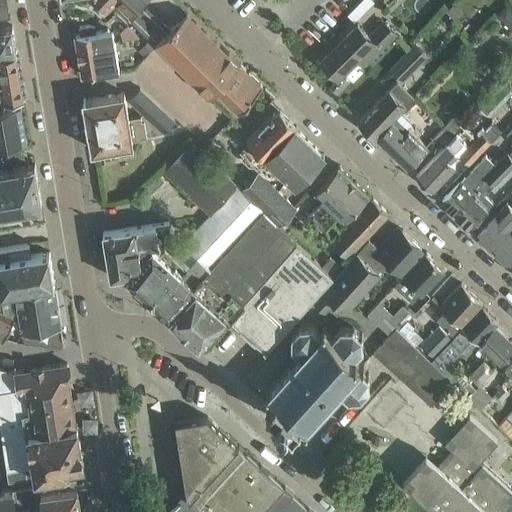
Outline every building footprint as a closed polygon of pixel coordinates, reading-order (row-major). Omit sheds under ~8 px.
[(0,0),(0,16),(10,15),(6,0),(0,0)] [(93,0),(105,11),(115,1),(131,16),(146,0),(93,0)] [(446,10),(456,19),(463,11),(454,1),(446,10)] [(156,44),(209,95),(240,63),(187,11),(173,26),(156,44)] [(322,59),(338,75),(365,48),(372,55),(395,32),(384,21),(370,35),(358,23),(322,59)] [(75,35),(78,52),(102,48),(101,43),(115,41),(114,35),(108,29),(95,31),(94,26),(89,24),(80,26),(81,34),(75,35)] [(0,95),(1,95),(5,95),(6,99),(24,95),(17,51),(12,25),(0,27),(0,95)] [(390,67),(404,80),(429,53),(415,40),(390,67)] [(102,48),(78,52),(82,74),(119,68),(115,41),(101,43),(102,48)] [(240,63),(209,95),(209,96),(217,88),(239,109),(263,85),(240,63)] [(373,105),(359,120),(376,135),(376,134),(390,120),(404,105),(405,106),(412,98),(415,96),(398,80),(395,82),(390,88),(373,105)] [(131,97),(131,100),(144,112),(141,114),(129,116),(125,92),(106,95),(86,99),(86,98),(84,99),(84,101),(92,147),(92,149),(95,148),(94,148),(116,144),(116,149),(122,152),(128,151),(132,146),(132,141),(133,141),(133,138),(148,135),(147,134),(162,132),(164,130),(165,131),(175,119),(140,87),(131,97)] [(0,145),(27,141),(21,104),(8,106),(5,106),(0,107),(0,145)] [(260,163),(266,157),(296,127),(297,126),(280,110),(267,124),(241,151),(243,153),(242,158),(250,165),(255,165),(257,168),(261,164),(260,163)] [(405,133),(403,131),(411,122),(400,112),(376,136),(408,167),(427,147),(409,129),(405,133)] [(433,136),(442,145),(462,124),(453,116),(433,136)] [(482,131),(459,154),(469,163),(491,140),(501,130),(492,121),(482,131)] [(296,127),(266,157),(295,185),(311,168),(325,154),(324,153),(323,154),(296,128),(297,128),(296,127)] [(416,175),(431,189),(445,174),(454,164),(450,160),(460,149),(463,145),(460,142),(467,135),(460,128),(430,160),(416,175)] [(155,302),(168,314),(264,208),(242,188),(190,141),(164,170),(198,202),(210,213),(203,221),(168,259),(155,248),(150,249),(132,271),(130,270),(127,271),(124,274),(145,293),(155,303),(155,302)] [(482,184),(456,213),(470,226),(484,211),(493,202),(484,193),(511,166),(511,149),(508,153),(485,175),(482,184)] [(442,199),(456,213),(482,184),(485,175),(508,153),(507,152),(496,163),(486,153),(456,185),(442,199)] [(32,206),(42,204),(35,163),(0,168),(0,220),(19,218),(24,221),(30,220),(34,215),(32,206)] [(306,215),(312,221),(314,218),(324,227),(337,213),(344,219),(355,208),(369,193),(339,165),(325,179),(314,190),(322,199),(306,215)] [(242,188),(264,208),(280,191),(258,171),(242,188)] [(142,190),(147,196),(164,179),(159,174),(142,190)] [(264,208),(168,314),(170,316),(200,343),(201,342),(225,315),(229,319),(298,243),(280,226),(297,207),(280,191),(264,208)] [(332,239),(348,256),(349,257),(368,237),(367,236),(388,214),(389,214),(390,213),(373,197),(359,212),(332,239)] [(490,217),(477,232),(492,247),(511,226),(511,203),(508,200),(497,211),(490,217)] [(110,276),(124,274),(127,271),(130,270),(132,271),(150,249),(155,248),(157,248),(156,244),(172,241),(169,221),(103,231),(104,235),(105,234),(107,249),(109,248),(111,257),(109,258),(111,272),(110,272),(110,276)] [(511,226),(492,247),(507,261),(511,256),(511,226)] [(349,257),(338,269),(339,270),(362,293),(381,273),(380,272),(391,260),(400,269),(422,247),(403,229),(394,238),(390,235),(379,247),(368,237),(349,257)] [(0,268),(3,290),(35,285),(55,282),(50,251),(32,254),(31,248),(30,248),(30,243),(10,247),(0,248),(0,268)] [(322,266),(298,243),(229,319),(265,351),(314,298),(334,276),(322,266)] [(395,283),(413,301),(420,293),(431,282),(444,268),(426,251),(412,265),(402,276),(395,283)] [(346,310),(362,293),(339,270),(334,276),(314,298),(325,308),(334,298),(346,310)] [(446,309),(436,319),(452,335),(483,303),(462,282),(441,304),(446,309)] [(35,287),(1,293),(3,310),(15,316),(14,317),(20,316),(23,330),(26,342),(60,346),(61,346),(62,345),(63,344),(63,343),(63,342),(61,324),(62,324),(55,284),(35,287)] [(0,336),(4,338),(14,317),(15,316),(3,310),(1,293),(0,292),(0,336)] [(406,303),(401,299),(395,306),(398,308),(394,313),(379,299),(367,312),(389,332),(395,326),(399,329),(413,313),(404,304),(406,303)] [(499,321),(484,306),(432,360),(449,376),(456,368),(449,361),(473,336),(479,341),(495,325),(499,321)] [(300,353),(301,354),(269,389),(268,388),(266,390),(268,393),(269,391),(273,395),(272,397),(273,397),(270,402),(269,401),(266,404),(269,407),(270,406),(291,425),(290,426),(293,429),(296,425),(295,424),(299,420),(300,421),(301,420),(305,425),(304,426),(307,428),(309,425),(308,424),(340,389),(341,390),(347,395),(347,397),(350,398),(350,396),(359,396),(360,397),(363,396),(362,394),(368,388),(369,388),(370,385),(369,385),(368,376),(369,376),(369,372),(366,372),(359,366),(362,363),(363,364),(365,361),(363,359),(361,360),(358,357),(362,353),(359,350),(361,348),(364,348),(363,345),(362,346),(362,336),(363,336),(363,332),(361,333),(355,327),(355,323),(352,324),(352,325),(342,326),(342,324),(339,325),(339,327),(332,335),(325,328),(326,326),(324,324),(322,326),(323,327),(320,330),(314,324),(314,321),(310,321),(311,324),(302,324),(302,323),(299,324),(299,326),(293,332),(292,332),(291,335),(292,335),(292,344),(291,344),(292,347),(294,347),(300,353)] [(421,343),(434,355),(452,336),(439,324),(421,343)] [(511,350),(511,341),(495,325),(479,341),(501,363),(511,350)] [(399,329),(395,326),(389,332),(391,333),(374,352),(395,371),(417,346),(399,329)] [(69,381),(71,381),(68,362),(17,371),(0,367),(0,424),(9,480),(36,476),(68,471),(68,465),(84,462),(77,421),(75,421),(69,381)] [(456,368),(449,376),(453,379),(452,381),(465,393),(468,396),(476,387),(456,368)] [(476,387),(468,396),(480,408),(481,407),(485,411),(487,409),(491,412),(500,402),(480,383),(476,387)] [(502,385),(495,392),(503,399),(509,391),(502,385)] [(495,420),(511,436),(511,422),(506,417),(511,411),(507,407),(495,420)] [(491,511),(503,511),(511,502),(511,489),(480,460),(498,440),(470,414),(445,441),(452,448),(441,461),(428,449),(405,475),(445,511),(481,511),(486,507),(491,511)] [(191,495),(237,443),(207,416),(177,420),(177,422),(179,422),(191,495)] [(259,511),(283,485),(237,443),(191,495),(189,495),(184,501),(195,511),(259,511)] [(0,511),(82,511),(78,484),(77,485),(76,477),(56,480),(2,488),(2,493),(0,493),(0,511)] [(313,511),(283,485),(259,511),(313,511)] [(195,511),(184,501),(174,511),(195,511)] [(491,511),(486,507),(481,511),(511,511),(511,502),(503,511),(491,511)]
